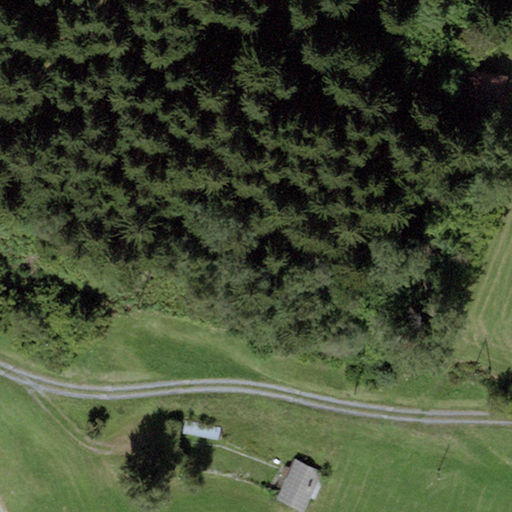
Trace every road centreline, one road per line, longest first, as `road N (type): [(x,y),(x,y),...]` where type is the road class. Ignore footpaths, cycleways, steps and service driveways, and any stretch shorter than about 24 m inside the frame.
road 1 (track): [(0,368),(79,392),(252,387),(371,410),(511,418)]
road 2 (track): [(20,376),(83,440),(160,440)]
